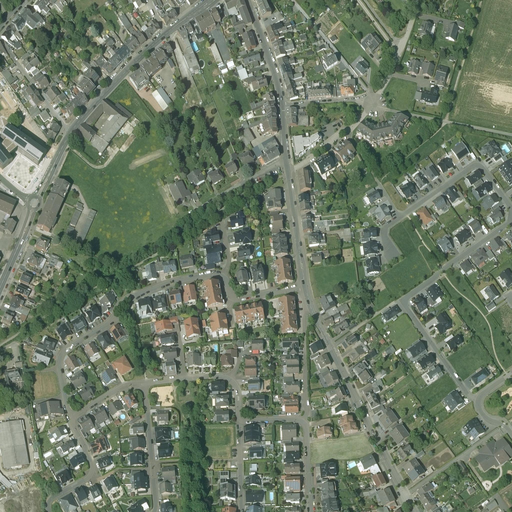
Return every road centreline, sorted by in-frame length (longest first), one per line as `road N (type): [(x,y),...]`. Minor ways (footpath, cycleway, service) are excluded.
road 1 (residential): [(511,220),(403,302),(478,400)]
road 2 (residential): [(304,288),(404,496)]
road 3 (track): [(480,0),(445,122),(378,183)]
road 4 (residential): [(511,212),(479,162),(383,229),(392,254)]
road 5 (secondary): [(69,133),(167,32)]
road 6 (residential): [(67,414),(96,474),(52,496),(49,511)]
road 7 (residential): [(142,383),(156,511)]
road 8 (track): [(386,110),(511,135)]
